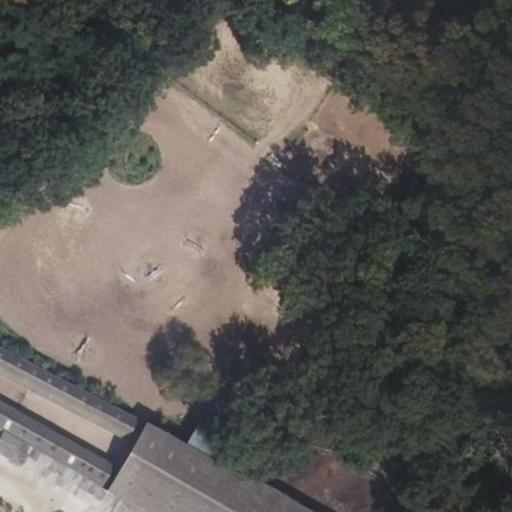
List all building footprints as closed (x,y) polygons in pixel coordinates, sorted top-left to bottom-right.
[(133,433),(141,417),(88,391),(0,345),(0,363),(8,368),(133,433)] [(0,371),(129,439),(133,433),(8,368),(0,363),(0,371)] [(116,464),(0,400),(0,407),(42,431),(112,470),(116,464)] [(0,429),(76,472),(103,487),(112,470),(42,431),(0,407),(0,429)] [(146,511),(314,511),(259,481),(232,473),(146,425),(109,490),(146,511)] [(0,429),(0,450),(112,511),(146,511),(109,490),(103,487),(76,472),(0,429)]
